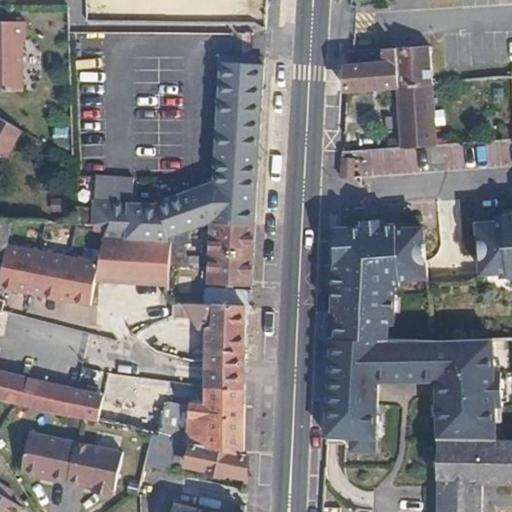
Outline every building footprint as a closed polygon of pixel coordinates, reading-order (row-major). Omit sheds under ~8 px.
[(26,40),(25,20),(0,20),(0,88),(25,89),(23,40),(26,40)] [(394,45),(397,82),(432,80),(428,42),(394,45)] [(345,87),(397,82),(394,45),(382,46),(382,59),(346,62),(345,87)] [(215,180),(212,223),(255,225),(264,65),(250,63),(223,61),(215,180)] [(402,136),(402,143),(438,142),(432,80),(397,82),(402,136)] [(0,160),(9,160),(26,129),(0,114),(0,160)] [(385,136),(385,144),(402,143),(402,136),(385,136)] [(341,153),(340,172),(352,172),(353,152),(341,153)] [(212,223),(215,180),(160,204),(99,201),(98,222),(108,223),(107,239),(172,241),(188,234),(212,223)] [(511,211),(493,213),(493,219),(475,220),(479,271),(498,269),(499,275),(511,273),(511,211)] [(0,302),(3,288),(11,245),(16,217),(0,215),(0,302)] [(337,338),(386,338),(387,321),(391,321),(393,282),(405,282),(405,276),(425,275),(421,224),(400,224),(399,219),(379,220),(378,216),(363,217),(363,222),(337,224),(335,261),(342,261),(342,270),(335,271),(334,301),(340,301),(340,310),(333,310),(333,321),(337,321),(337,338)] [(251,286),(255,225),(212,223),(210,283),(251,286)] [(188,234),(172,241),(170,267),(200,267),(199,258),(185,258),(186,245),(191,242),(188,234)] [(100,263),(96,280),(169,285),(170,267),(172,241),(107,239),(100,263)] [(96,280),(100,263),(11,245),(3,288),(91,305),(96,280)] [(204,304),(249,306),(249,293),(205,289),(204,304)] [(207,330),(207,360),(245,361),(246,310),(251,310),(251,306),(249,306),(204,304),(174,304),(173,316),(194,318),(198,325),(201,328),(202,329),(206,329),(207,330)] [(494,370),(493,337),(430,338),(430,354),(435,380),(436,437),(496,438),(495,404),(502,404),(502,370),(494,370)] [(430,354),(430,338),(386,338),(337,338),(332,338),(329,377),(326,433),(349,435),(350,448),(374,449),(378,379),(391,379),(391,372),(420,372),(420,379),(435,380),(430,354)] [(207,360),(207,388),(245,390),(245,361),(207,360)] [(98,423),(105,397),(78,390),(0,371),(0,399),(18,404),(98,423)] [(105,397),(167,404),(170,382),(110,373),(105,397)] [(207,406),(245,406),(245,390),(207,388),(207,406)] [(152,436),(162,439),(167,404),(105,397),(98,423),(152,436)] [(174,446),(245,455),(245,406),(207,406),(190,405),(190,408),(167,404),(162,439),(174,442),(174,446)] [(66,483),(74,444),(28,434),(19,473),(66,483)] [(249,456),(245,455),(174,446),(174,442),(162,439),(152,436),(145,466),(173,473),(175,465),(209,469),(209,470),(227,475),(227,473),(248,477),(249,456)] [(511,437),(496,438),(436,437),(435,511),(481,511),(482,482),(476,482),(477,467),(484,466),(486,476),(496,482),(511,482),(511,437)] [(121,453),(74,444),(66,483),(91,489),(90,493),(110,497),(111,493),(113,492),(121,453)] [(476,482),(482,482),(496,482),(486,476),(484,466),(477,467),(476,482)] [(0,511),(22,511),(24,509),(0,495),(0,511)]
